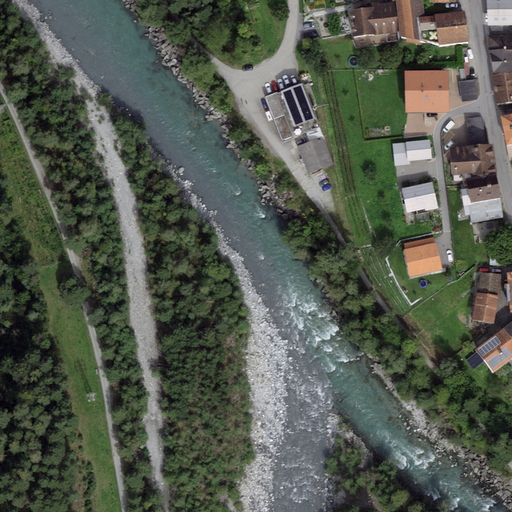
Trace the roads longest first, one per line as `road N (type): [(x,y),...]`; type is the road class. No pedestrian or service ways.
road 1 (track): [(126,511),(89,285),(0,82)]
road 2 (residential): [(490,106),(451,114),(438,129),(449,255)]
